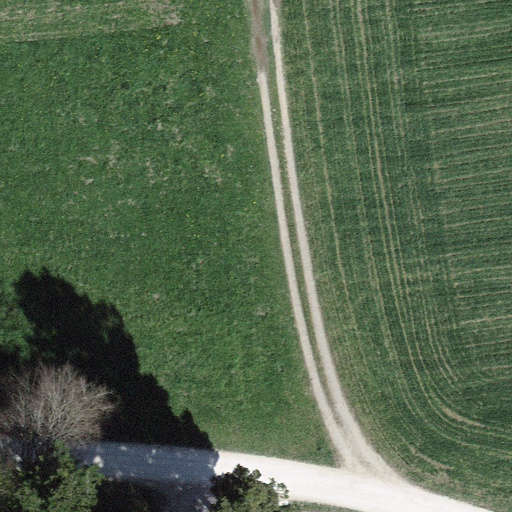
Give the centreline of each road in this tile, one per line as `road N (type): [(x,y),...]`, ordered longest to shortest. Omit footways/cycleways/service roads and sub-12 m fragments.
road 1 (track): [(378,505),(290,257),(261,0)]
road 2 (unclassified): [(0,462),(309,482),(397,511)]
